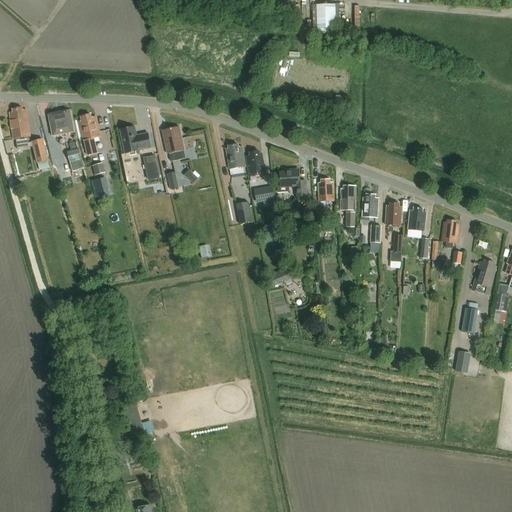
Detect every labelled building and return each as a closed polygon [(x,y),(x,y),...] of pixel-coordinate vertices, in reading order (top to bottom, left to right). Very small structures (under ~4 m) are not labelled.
[(314,28),(338,27),(337,3),(313,4),(314,28)] [(14,114),(11,115),(15,140),(16,140),(17,150),(23,149),(22,144),(29,143),(28,138),(30,138),(26,112),(22,113),(21,110),(13,111),(14,114)] [(54,138),(74,134),(70,112),(50,116),(54,138)] [(92,119),(91,116),(81,118),(82,123),(80,123),(88,157),(98,155),(95,139),(100,138),(96,119),(92,119)] [(121,132),(126,155),(141,152),(152,149),(149,135),(137,137),(136,128),(121,132)] [(170,155),(172,163),(186,159),(184,152),(185,151),(180,128),(167,131),(167,134),(164,135),(168,155),(170,155)] [(43,140),(32,142),(34,147),(39,170),(50,167),(43,140)] [(76,142),(69,144),(71,151),(78,149),(76,142)] [(230,170),(244,168),(241,147),(238,148),(238,145),(229,147),(229,149),(226,150),(230,170)] [(71,151),(67,152),(70,163),(81,160),(78,149),(71,151)] [(250,176),(266,174),(263,154),(260,155),(260,152),(250,153),(251,156),(247,156),(250,176)] [(155,156),(146,158),(151,181),(160,179),(155,156)] [(73,172),(83,169),(81,160),(70,163),(73,172)] [(95,176),(106,173),(103,164),(92,167),(95,176)] [(282,187),(279,188),(279,193),(291,192),(290,187),(296,186),(297,197),(308,196),(307,183),(301,184),(300,171),(280,173),(282,187)] [(170,190),(179,188),(175,173),(167,174),(170,190)] [(193,174),(188,179),(193,184),(198,178),(193,174)] [(105,178),(91,182),(95,199),(109,195),(105,178)] [(328,207),(335,206),(334,183),(331,183),(331,180),(321,180),(321,183),(319,183),(320,202),(328,202),(328,207)] [(355,213),(355,211),(356,211),(356,186),(344,186),(344,189),(341,189),(341,211),(347,211),(347,212),(346,227),(355,227),(355,213)] [(272,188),(260,189),(262,203),(274,201),(272,188)] [(377,218),(378,198),(375,198),(375,195),(366,195),(366,198),(363,198),(363,218),(377,218)] [(243,216),(239,217),(240,225),(253,222),(249,202),(241,204),(243,216)] [(401,226),(401,207),(399,207),(399,204),(389,204),(389,206),(387,206),(386,226),(401,226)] [(408,230),(422,231),(424,232),(425,212),(423,212),(423,209),(414,208),(413,211),(410,210),(408,230)] [(457,225),(458,222),(448,220),(447,223),(445,223),(442,242),(447,243),(446,247),(453,248),(454,244),(457,245),(460,225),(457,225)] [(380,226),(371,226),(370,243),(379,243),(380,226)] [(401,262),(402,235),(395,235),(394,251),(391,251),(391,262),(401,262)] [(429,240),(422,239),(420,258),(427,258),(429,240)] [(207,245),(199,247),(202,259),(209,257),(207,245)] [(463,252),(454,251),(452,262),(461,264),(463,252)] [(487,296),(497,268),(493,267),(494,265),(485,262),(484,264),(482,263),(473,291),(487,296)] [(272,288),(293,278),(289,269),(282,272),(281,270),(273,274),(274,276),(268,279),(272,288)] [(504,325),(506,312),(509,296),(498,294),(495,310),(493,323),(504,325)] [(474,334),(478,310),(466,308),(462,332),(474,334)] [(471,353),(458,351),(455,371),(468,373),(471,353)] [(123,409),(132,439),(145,435),(136,405),(123,409)]
